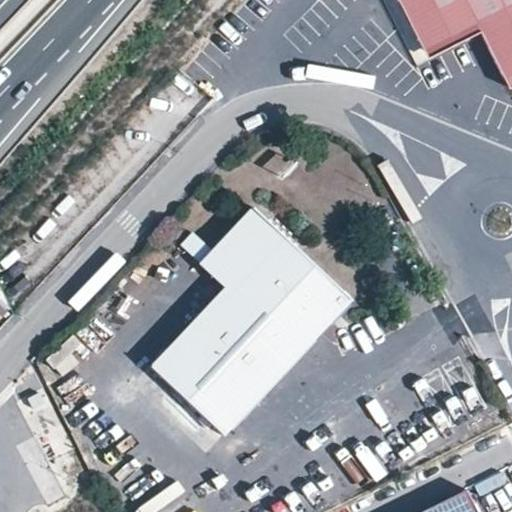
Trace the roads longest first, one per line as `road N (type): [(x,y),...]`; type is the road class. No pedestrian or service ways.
road 1 (residential): [(465,185),(346,107),(302,96),(257,103),(208,133),(0,360)]
road 2 (motorway): [(0,96),(91,0)]
